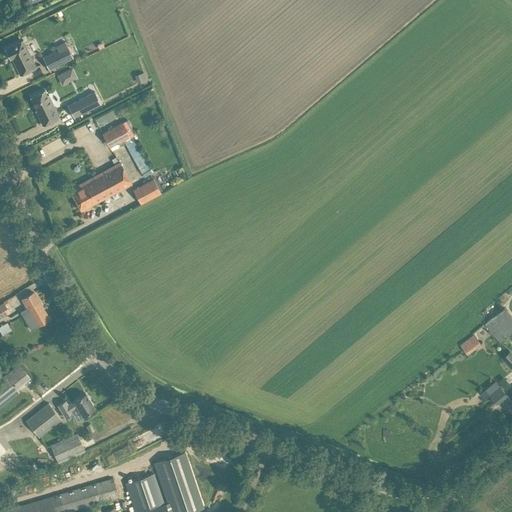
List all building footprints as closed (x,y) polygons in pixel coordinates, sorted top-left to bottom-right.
[(36,66),(32,57),(23,39),(5,48),(10,58),(11,57),(20,74),(36,66)] [(49,69),(73,57),(67,45),(43,57),(49,69)] [(76,77),(72,68),(65,72),(69,80),(76,77)] [(146,79),(143,72),(138,74),(141,81),(146,79)] [(35,109),(43,125),(60,116),(48,93),(47,94),(44,89),(30,96),(37,109),(35,109)] [(74,116),(101,103),(95,91),(68,105),(74,116)] [(110,147),(131,136),(123,121),(101,132),(110,147)] [(111,182),(115,189),(131,181),(120,162),(111,168),(100,174),(105,185),(111,182)] [(81,208),(115,189),(111,182),(105,185),(100,174),(71,189),(81,208)] [(133,189),(139,200),(140,203),(161,192),(153,178),(133,189)] [(31,329),(41,323),(49,318),(34,292),(22,299),(27,308),(21,311),(31,329)] [(0,304),(0,316),(9,310),(4,302),(0,304)] [(500,342),(507,336),(511,332),(511,316),(504,307),(493,317),(485,323),(500,342)] [(7,322),(0,325),(0,328),(3,334),(9,331),(8,330),(11,329),(7,322)] [(482,344),(479,341),(474,335),(461,344),(469,354),(482,344)] [(0,406),(19,391),(17,388),(31,377),(19,363),(0,378),(0,406)] [(499,385),(497,387),(493,383),(487,389),(490,393),(497,402),(507,395),(499,385)] [(82,414),(93,408),(94,407),(85,392),(67,403),(65,400),(58,405),(66,417),(73,413),(71,410),(77,406),(82,414)] [(49,402),(26,420),(39,436),(61,419),(49,402)] [(77,433),(50,444),(58,462),(85,450),(77,433)] [(188,511),(203,507),(190,466),(185,452),(154,462),(159,477),(168,502),(164,503),(154,473),(125,482),(134,511),(116,511),(115,508),(107,511),(188,511)] [(12,511),(64,511),(119,496),(113,477),(13,506),(15,511),(12,511)]
